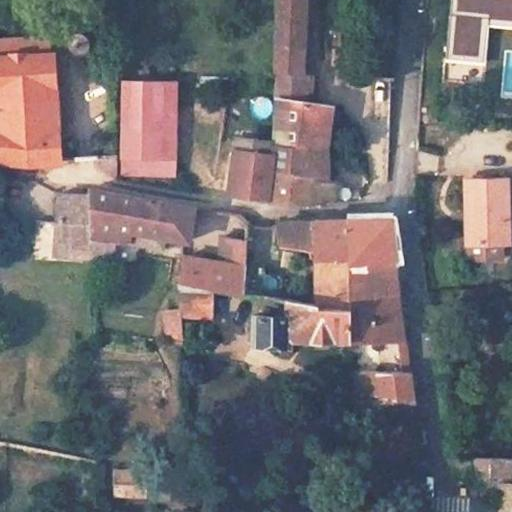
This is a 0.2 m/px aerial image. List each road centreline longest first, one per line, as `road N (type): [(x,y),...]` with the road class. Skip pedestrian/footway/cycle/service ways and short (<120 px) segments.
road 1 (residential): [(414,0),(397,167),(443,511)]
road 2 (unknown): [(68,179),(289,217),(404,209),(364,109),(328,80)]
